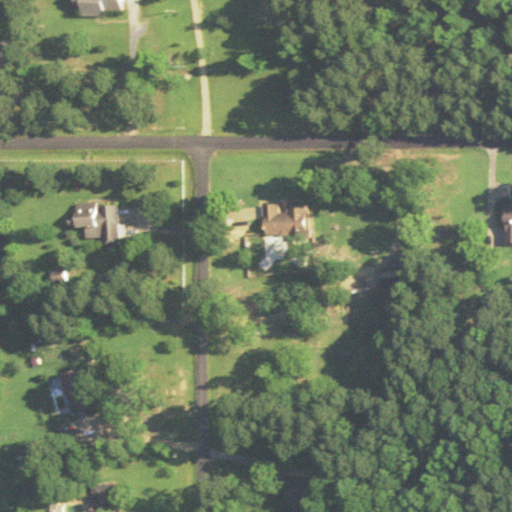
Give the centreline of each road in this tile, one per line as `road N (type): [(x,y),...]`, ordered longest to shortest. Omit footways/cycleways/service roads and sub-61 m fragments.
road 1 (residential): [(511,140),(0,141)]
road 2 (residential): [(203,141),(203,511)]
